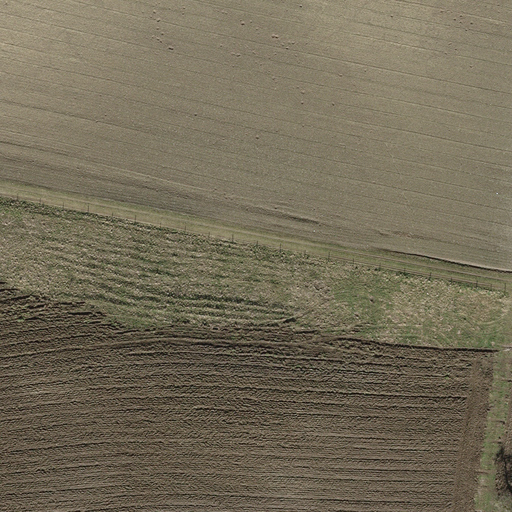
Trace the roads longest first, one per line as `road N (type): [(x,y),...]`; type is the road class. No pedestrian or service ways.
road 1 (track): [(0,190),(511,284)]
road 2 (track): [(511,319),(481,511)]
